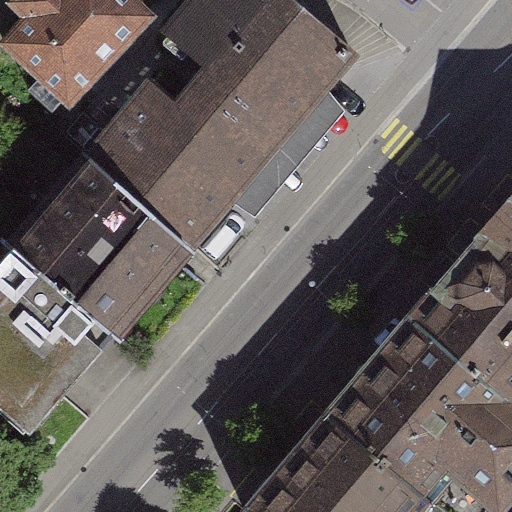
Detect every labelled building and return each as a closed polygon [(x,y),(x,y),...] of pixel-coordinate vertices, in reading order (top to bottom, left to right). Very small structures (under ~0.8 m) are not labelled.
[(28,20),(4,45),(71,107),(153,19),(131,0),(16,0),(12,5),(28,20)] [(141,72),(79,145),(189,238),(353,46),(298,0),(180,0),(153,32),(191,64),(166,93),(141,72)] [(189,238),(79,145),(7,230),(115,330),(141,298),(146,298),(154,295),(158,289),(160,283),(159,276),(189,238)] [(511,194),(414,304),(230,511),(400,511),(399,511),(437,468),(485,510),(511,479),(511,405),(503,398),(511,388),(511,194)] [(115,330),(7,230),(0,237),(0,398),(28,424),(115,330)]
